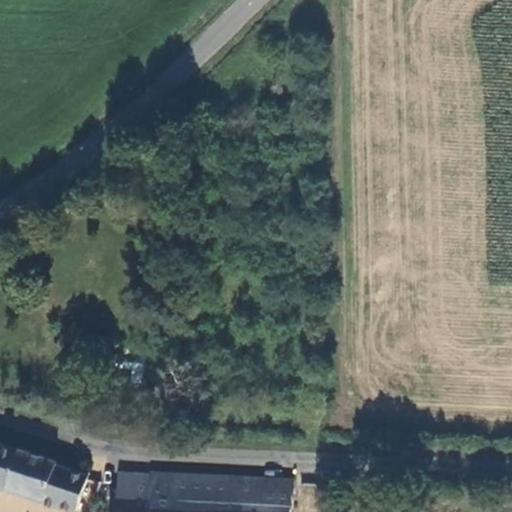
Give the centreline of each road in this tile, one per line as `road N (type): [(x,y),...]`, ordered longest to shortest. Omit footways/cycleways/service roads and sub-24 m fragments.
road 1 (unclassified): [(0,419),(147,449),(511,466)]
road 2 (tertiary): [(0,210),(91,158),(255,0)]
